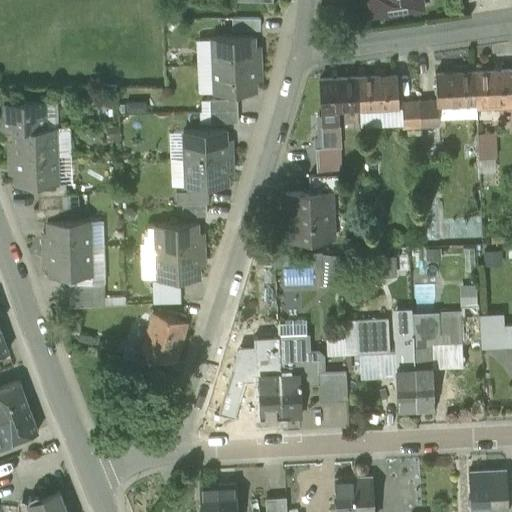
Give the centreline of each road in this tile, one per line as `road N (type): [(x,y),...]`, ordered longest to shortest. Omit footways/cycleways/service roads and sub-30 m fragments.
road 1 (residential): [(299,57),(176,452)]
road 2 (residential): [(511,434),(189,451)]
road 3 (tertiary): [(86,465),(0,237)]
road 4 (residential): [(299,57),(511,26)]
